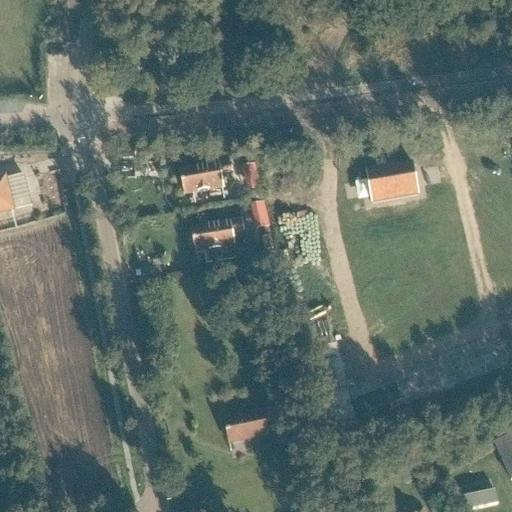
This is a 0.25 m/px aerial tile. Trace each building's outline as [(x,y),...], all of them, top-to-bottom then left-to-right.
[(180,173),(184,197),(223,190),(221,176),(233,174),(230,162),(219,164),(219,166),(180,173)] [(410,167),(368,175),(373,203),(416,195),(410,167)] [(4,182),(0,182),(0,213),(11,211),(4,182)] [(230,225),(190,231),(195,255),(234,249),(232,235),(243,233),(241,221),(230,223),(230,225)] [(264,413),(224,421),(229,445),(268,437),(264,413)] [(510,484),(511,483),(511,446),(508,437),(491,445),(510,484)] [(473,511),(500,506),(497,492),(460,500),(462,511),(473,511)]
